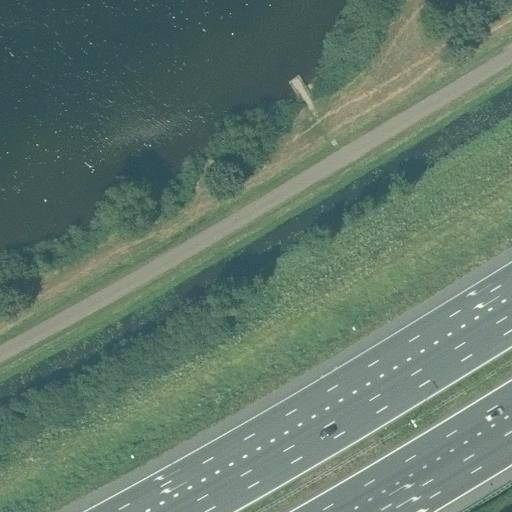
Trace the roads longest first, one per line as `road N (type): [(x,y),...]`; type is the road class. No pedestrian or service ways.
road 1 (unclassified): [(0,353),(511,54)]
road 2 (motorway): [(511,302),(159,511)]
road 3 (motorway): [(359,511),(511,417)]
